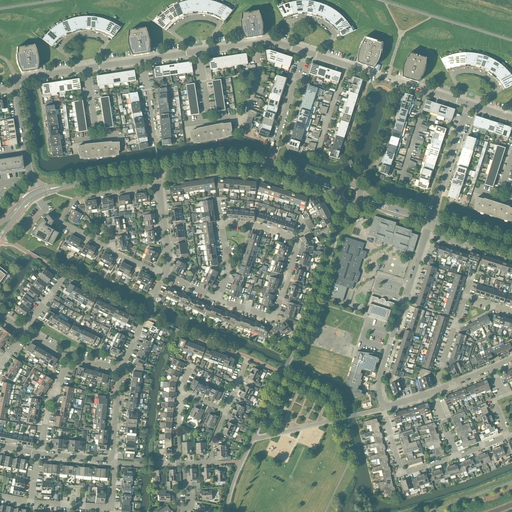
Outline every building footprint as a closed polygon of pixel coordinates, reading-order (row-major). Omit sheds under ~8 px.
[(184,14),(188,13),(185,1),(183,2),(182,2),(179,3),(184,14)] [(213,13),(216,2),(214,2),(213,1),(210,1),(208,12),(213,13)] [(213,13),(217,15),(222,4),(221,4),(219,3),(216,2),(213,13)] [(317,15),(321,3),(318,3),(316,2),(315,2),(312,13),(317,15)] [(184,14),(179,3),(178,4),(176,5),(175,5),(174,6),(179,16),(184,14)] [(290,3),(288,3),(286,4),(284,5),(288,15),(293,14),(290,3)] [(317,15),(322,16),(327,6),(324,5),(323,4),(321,3),(317,15)] [(217,15),(222,17),(227,7),(225,6),(224,5),(222,4),(217,15)] [(284,18),(288,15),(284,5),(282,6),(280,6),(278,7),(284,18)] [(175,19),(179,16),(174,6),(171,7),(170,8),(168,9),(175,19)] [(326,19),(332,9),(330,7),(328,7),(327,6),(322,16),(326,19)] [(222,17),(226,20),(233,11),(230,9),(229,8),(227,7),(222,17)] [(175,19),(168,9),(166,11),(165,12),(163,13),(171,22),(175,19)] [(326,19),(330,21),(337,12),(335,10),(334,9),(332,9),(326,19)] [(259,11),(249,13),(242,14),(242,20),(242,23),(242,25),(242,27),(242,28),(243,30),(243,31),(243,32),(244,34),(245,35),(246,37),(247,39),(262,37),(263,34),(263,33),(264,31),(264,30),(264,29),(264,27),(264,25),(263,23),(263,21),(263,20),(262,18),(259,11)] [(334,25),(342,16),(341,15),(340,14),(337,12),(330,21),(334,25)] [(163,13),(162,15),(161,16),(159,17),(167,25),(171,22),(163,13)] [(346,21),(346,20),(345,19),(344,18),(342,16),(334,25),(337,28),(346,21)] [(155,22),(155,23),(164,29),(167,25),(159,17),(158,19),(157,20),(155,22)] [(71,31),(75,30),(72,18),(70,19),(68,20),(66,20),(71,31)] [(95,29),(100,30),(103,19),(102,19),(100,18),(97,18),(95,29)] [(100,30),(104,32),(109,21),(107,20),(106,20),(103,19),(100,30)] [(66,33),(71,31),(66,20),(64,21),(63,22),(61,23),(66,33)] [(110,22),(109,21),(104,32),(109,34),(115,24),(113,23),(110,22)] [(340,32),(350,26),(349,24),(348,22),(346,21),(337,28),(340,32)] [(66,33),(61,23),(59,24),(58,25),(55,26),(62,36),(66,33)] [(109,34),(113,37),(120,28),(118,26),(116,25),(115,24),(109,34)] [(58,39),(62,36),(55,26),(53,28),(52,29),(51,30),(58,39)] [(343,37),(353,31),(352,29),(351,27),(350,26),(340,32),(343,37)] [(147,28),(138,29),(129,31),(129,37),(129,38),(129,41),(129,43),(129,44),(130,46),(130,47),(130,48),(131,49),(131,51),(132,52),(133,53),(133,54),(134,56),(150,54),(150,51),(150,50),(151,48),(151,47),(151,45),(151,44),(151,42),(151,41),(150,38),(150,37),(150,36),(149,34),(147,28)] [(51,30),(50,30),(48,32),(47,33),(46,34),(55,42),(58,39),(51,30)] [(43,37),(42,39),(51,46),(55,42),(46,34),(44,36),(43,37)] [(382,44),(374,41),(366,39),(362,44),(362,45),(361,47),(360,49),(359,52),(359,54),(359,55),(358,56),(358,58),(358,59),(358,60),(358,61),(359,63),(373,68),(374,67),(375,66),(376,66),(377,64),(377,63),(378,62),(379,60),(380,58),(380,57),(380,56),(381,55),(381,52),(381,51),(382,44)] [(34,45),(25,46),(17,47),(16,54),(16,57),(16,59),(17,60),(17,62),(17,63),(17,64),(18,65),(18,66),(19,68),(20,70),(20,71),(21,73),(37,70),(37,68),(38,66),(38,65),(38,63),(38,62),(38,60),(38,59),(38,56),(37,55),(37,53),(36,51),(34,45)] [(275,63),(278,53),(270,50),(266,51),(268,61),(275,63)] [(285,55),(278,53),(275,63),(282,65),(285,55)] [(427,58),(417,55),(410,53),(407,59),(406,60),(405,62),(405,64),(404,65),(404,67),(404,68),(403,70),(403,72),(403,74),(403,75),(403,76),(403,78),(418,82),(419,82),(420,81),(421,79),(422,78),(423,76),(424,74),(425,72),(425,71),(425,70),(426,68),(426,67),(426,65),(427,58)] [(239,55),(241,65),(248,64),(247,54),(239,55)] [(480,67),(484,55),(482,55),(481,55),(479,54),(478,54),(475,65),(480,67)] [(239,55),(232,56),(233,66),(241,65),(239,55)] [(290,68),(293,58),(285,55),(282,65),(290,68)] [(451,68),(456,66),(453,55),(451,55),(450,56),(447,57),(451,68)] [(485,68),(490,58),(488,57),(486,56),(484,55),(480,67),(485,68)] [(226,67),(233,66),(232,56),(224,57),(226,67)] [(224,57),(217,58),(218,68),(226,67),(224,57)] [(441,59),(447,70),(451,68),(447,57),(445,57),(443,58),(441,59)] [(209,59),(211,69),(218,68),(217,58),(209,59)] [(485,68),(489,71),(495,61),(493,59),(492,59),(490,58),(485,68)] [(493,73),(500,64),(498,63),(497,62),(495,61),(489,71),(493,73)] [(193,72),(192,62),(184,63),(185,73),(193,72)] [(185,73),(184,63),(177,64),(178,74),(178,77),(186,76),(185,73)] [(178,74),(177,64),(169,65),(171,76),(178,74)] [(312,64),(309,74),(316,76),(320,66),(312,64)] [(500,64),(493,73),(497,77),(505,68),(504,67),(502,65),(500,64)] [(171,76),(169,65),(162,66),(163,77),(171,76)] [(164,79),(163,77),(162,66),(154,67),(154,68),(152,69),(154,81),(164,79)] [(323,81),(324,78),(327,68),(320,66),(316,76),(319,77),(318,79),(323,81)] [(324,78),(331,81),(334,71),(327,68),(324,78)] [(497,77),(500,80),(509,73),(508,71),(507,70),(505,68),(497,77)] [(126,72),(128,82),(136,81),(134,70),(126,72)] [(338,83),(341,73),(334,71),(331,81),(338,83)] [(120,83),(128,82),(126,72),(119,73),(120,83)] [(113,84),(120,83),(119,73),(111,74),(113,84)] [(500,80),(503,84),(511,78),(511,76),(511,75),(509,73),(500,80)] [(113,84),(111,74),(104,75),(106,85),(113,84)] [(96,76),(98,86),(106,85),(104,75),(96,76)] [(288,78),(286,78),(278,75),(276,81),(286,85),(288,78)] [(353,85),(362,88),(363,85),(362,84),(363,80),(353,77),(352,80),(354,81),(353,85)] [(506,89),(511,85),(511,78),(503,84),(506,89)] [(80,89),(79,79),(71,80),(73,90),(80,89)] [(65,91),(73,90),(71,80),(64,81),(65,91)] [(65,91),(64,81),(56,82),(58,92),(65,91)] [(276,81),(274,87),(284,91),(286,85),(276,81)] [(56,82),(49,83),(51,94),(58,92),(56,82)] [(51,94),(49,83),(41,84),(43,95),(51,94)] [(306,91),(316,94),(318,88),(308,85),(306,91)] [(362,88),(353,85),(351,89),(349,88),(348,91),(358,94),(359,90),(361,91),(362,88)] [(274,87),(272,93),(282,97),(284,91),(274,87)] [(306,91),(304,97),(314,100),(316,94),(306,91)] [(358,94),(348,91),(347,94),(349,95),(348,99),(358,102),(359,99),(357,98),(358,94)] [(272,93),(270,99),(280,103),(282,97),(272,93)] [(415,97),(405,93),(404,98),(402,97),(401,100),(411,103),(412,99),(414,100),(415,97)] [(304,97),(302,103),(312,106),(315,107),(317,101),(314,100),(304,97)] [(0,100),(1,110),(9,108),(7,99),(0,100)] [(270,99),(268,105),(278,109),(280,103),(270,99)] [(358,102),(348,99),(347,103),(345,102),(344,106),(354,109),(355,105),(357,105),(358,102)] [(411,103),(401,100),(400,103),(402,104),(401,108),(411,111),(412,108),(410,107),(411,103)] [(426,100),(423,110),(430,112),(434,102),(426,100)] [(430,112),(438,115),(441,105),(434,102),(430,112)] [(310,112),(312,106),(302,103),(300,109),(310,112)] [(278,109),(268,105),(266,111),(276,115),(278,109)] [(448,107),(441,105),(438,115),(445,117),(448,107)] [(354,109),(344,106),(343,109),(345,109),(343,113),(353,116),(354,113),(352,113),(354,109)] [(452,119),(455,109),(448,107),(445,117),(452,119)] [(397,115),(406,118),(408,114),(410,114),(411,111),(401,108),(399,112),(398,111),(397,115)] [(308,118),(310,112),(300,109),(298,115),(308,118)] [(266,111),(264,118),(274,121),(276,115),(266,111)] [(353,116),(343,113),(342,117),(340,117),(339,120),(349,123),(350,119),(352,120),(353,116)] [(306,124),(308,118),(298,115),(296,121),(306,124)] [(396,122),(406,126),(407,122),(405,122),(406,118),(397,115),(396,118),(397,118),(396,122)] [(476,116),(473,126),(480,128),(483,118),(476,116)] [(272,127),(274,121),(264,118),(262,124),(272,127)] [(490,121),(483,118),(480,128),(487,131),(490,121)] [(349,123),(339,120),(338,123),(340,124),(339,128),(349,131),(350,128),(348,127),(349,123)] [(305,130),(306,124),(296,121),(295,127),(305,130)] [(487,131),(494,133),(497,123),(490,121),(487,131)] [(406,126),(396,122),(395,126),(393,126),(392,129),(402,132),(403,128),(405,129),(406,126)] [(228,137),(232,136),(231,134),(231,132),(232,131),(231,123),(223,125),(223,124),(198,129),(198,130),(190,132),(192,139),(194,140),(194,143),(198,143),(199,143),(201,143),(202,143),(204,143),(205,143),(216,141),(220,140),(222,139),(225,138),(229,137),(228,137)] [(494,133),(501,135),(505,125),(497,123),(494,133)] [(270,133),(272,127),(262,124),(260,130),(270,133)] [(509,138),(511,128),(505,125),(501,135),(509,138)] [(434,132),(444,135),(446,129),(436,126),(434,132)] [(303,136),(305,130),(295,127),(293,133),(303,136)] [(349,131),(339,128),(338,132),(336,131),(335,134),(345,137),(346,133),(348,134),(349,131)] [(402,132),(392,129),(391,132),(393,133),(391,137),(401,140),(402,137),(400,136),(402,132)] [(270,133),(260,130),(258,136),(268,139),(270,133)] [(442,141),(444,135),(434,132),(432,138),(442,141)] [(301,142),(303,136),(293,133),(291,139),(301,142)] [(345,137),(335,134),(334,137),(336,138),(334,142),(344,145),(345,142),(343,141),(345,137)] [(467,136),(465,142),(475,145),(477,139),(467,136)] [(401,140),(391,137),(390,141),(388,140),(387,143),(397,146),(398,142),(400,143),(401,140)] [(441,147),(442,141),(432,138),(431,144),(441,147)] [(301,142),(291,139),(289,146),(299,149),(301,142)] [(80,159),(83,159),(88,159),(90,159),(94,159),(97,159),(101,158),(105,158),(108,157),(112,157),(115,156),(114,156),(118,155),(118,151),(119,150),(118,143),(110,143),(110,142),(85,145),(77,147),(78,154),(80,155),(80,159)] [(344,145),(334,142),(333,146),(331,145),(330,148),(340,152),(341,148),(343,148),(344,145)] [(465,142),(463,148),(473,151),(475,145),(465,142)] [(397,146),(387,143),(386,146),(388,147),(387,151),(397,154),(398,151),(396,150),(397,146)] [(439,153),(441,147),(431,144),(429,150),(439,153)] [(340,152),(330,148),(329,152),(331,152),(330,157),(329,158),(332,159),(332,157),(339,160),(340,156),(339,156),(340,152)] [(463,148),(461,154),(471,157),(473,151),(463,148)] [(429,150),(427,156),(437,159),(439,153),(429,150)] [(397,154),(387,151),(386,155),(384,154),(383,158),(393,161),(394,157),(396,157),(397,154)] [(471,157),(461,154),(459,160),(469,163),(471,157)] [(24,168),(22,156),(15,157),(17,169),(24,168)] [(435,165),(437,159),(427,156),(425,162),(435,165)] [(8,158),(10,170),(17,169),(15,157),(8,158)] [(2,159),(4,171),(10,170),(8,158),(2,159)] [(393,161),(383,158),(382,161),(384,161),(382,165),(392,168),(393,165),(391,165),(393,161)] [(467,169),(469,163),(459,160),(457,166),(467,169)] [(433,171),(435,165),(425,162),(423,168),(433,171)] [(379,169),(378,172),(388,175),(390,176),(391,171),(392,168),(382,165),(381,168),(381,169),(379,169)] [(457,166),(455,172),(465,175),(467,169),(457,166)] [(431,177),(433,171),(423,168),(421,174),(431,177)] [(463,181),(465,175),(455,172),(453,178),(463,181)] [(421,174),(419,180),(429,183),(431,177),(421,174)] [(461,187),(463,181),(453,178),(452,184),(461,187)] [(429,183),(419,180),(417,187),(427,190),(429,183)] [(264,193),(267,185),(261,183),(258,192),(264,193)] [(452,184),(450,190),(460,193),(461,187),(452,184)] [(460,193),(450,190),(448,196),(458,199),(460,193)] [(150,202),(149,196),(146,196),(145,193),(140,194),(141,202),(147,202),(150,202)] [(132,198),(134,208),(136,207),(137,207),(138,206),(137,203),(141,202),(140,194),(134,194),(135,198),(132,198)] [(123,196),(125,205),(130,204),(130,205),(133,205),(133,208),(134,208),(132,198),(129,199),(129,195),(123,196)] [(115,201),(116,207),(119,207),(119,206),(125,205),(123,196),(118,197),(118,200),(115,201)] [(303,196),(300,205),(305,207),(306,204),(307,200),(308,198),(303,196)] [(313,208),(316,206),(321,204),(321,203),(318,199),(314,201),(312,197),(307,200),(306,204),(309,205),(311,204),(313,208)] [(107,199),(108,210),(113,209),(114,210),(117,210),(116,207),(115,201),(113,201),(112,198),(107,199)] [(476,207),(475,209),(475,210),(478,211),(478,212),(480,212),(484,214),(488,216),(492,217),(494,218),(498,219),(500,219),(502,220),(504,220),(508,221),(511,221),(511,218),(511,208),(509,207),(485,199),(485,200),(477,198),(475,205),(476,207)] [(99,203),(100,212),(107,211),(107,210),(108,210),(107,199),(101,199),(102,203),(99,203)] [(90,201),(91,210),(97,209),(97,210),(100,210),(100,212),(99,203),(96,204),(96,200),(90,201)] [(85,205),(79,206),(83,212),(86,212),(86,211),(91,210),(90,201),(84,202),(85,205)] [(316,206),(318,211),(326,207),(324,202),(321,203),(321,204),(316,206)] [(73,210),(70,215),(78,219),(81,214),(82,215),(83,212),(79,206),(76,211),(73,210)] [(172,216),(182,215),(181,209),(182,209),(181,207),(179,207),(179,210),(171,211),(172,216)] [(329,212),(326,207),(318,211),(321,216),(329,212)] [(144,221),(154,219),(153,214),(150,214),(150,212),(142,213),(143,216),(144,215),(144,221)] [(262,222),(265,214),(259,212),(257,221),(262,222)] [(321,216),(323,220),(323,221),(328,218),(332,217),(329,212),(321,216)] [(31,235),(38,239),(48,244),(49,243),(52,245),(58,233),(49,228),(53,221),(47,215),(38,222),(39,223),(38,224),(37,225),(36,226),(35,228),(34,229),(33,230),(32,232),(31,233),(31,235)] [(78,219),(70,215),(68,220),(70,221),(74,223),(76,224),(78,219)] [(124,218),(125,218),(125,215),(117,216),(118,219),(115,220),(115,225),(125,224),(126,224),(126,223),(127,223),(127,222),(127,221),(127,220),(126,220),(126,219),(126,218),(124,218)] [(182,215),(172,216),(173,222),(181,221),(181,224),(184,223),(183,220),(182,221),(182,215)] [(413,252),(418,237),(418,235),(411,233),(412,231),(396,225),(396,223),(389,220),(375,216),(373,221),(369,235),(376,238),(374,242),(382,245),(382,242),(394,246),(396,249),(405,252),(406,250),(412,252),(413,252)] [(331,223),(328,218),(323,221),(323,220),(318,223),(320,225),(321,224),(323,227),(331,223)] [(154,219),(144,221),(145,226),(145,227),(145,229),(152,228),(152,226),(155,225),(154,219)] [(293,232),(296,224),(290,222),(288,231),(293,232)] [(184,223),(181,224),(182,226),(174,227),(174,233),(184,232),(183,226),(184,226),(184,223)] [(120,233),(127,232),(130,232),(129,227),(126,227),(125,224),(115,225),(116,231),(120,230),(120,233)] [(152,228),(145,229),(145,232),(146,232),(147,238),(157,236),(156,230),(153,231),(152,228)] [(310,231),(304,234),(305,236),(301,238),(304,243),(313,239),(310,234),(311,233),(310,231)] [(118,242),(128,240),(129,239),(129,238),(129,237),(129,236),(128,236),(127,236),(127,235),(128,235),(127,232),(120,233),(120,236),(117,236),(118,242)] [(184,232),(174,233),(175,239),(179,238),(179,241),(186,240),(186,237),(185,237),(184,232)] [(261,236),(260,236),(252,234),(250,239),(259,242),(261,242),(262,237),(260,236),(261,236)] [(72,246),(76,238),(71,235),(70,238),(67,237),(65,241),(63,240),(61,244),(62,245),(63,246),(65,247),(66,247),(67,247),(67,246),(71,248),(72,246)] [(146,239),(145,240),(145,241),(146,242),(147,242),(148,242),(148,243),(147,243),(147,246),(155,245),(154,242),(158,242),(157,236),(147,238),(147,239),(146,239)] [(313,239),(304,243),(307,248),(306,251),(317,255),(318,252),(314,251),(316,244),(319,242),(316,237),(313,239)] [(343,301),(347,288),(352,289),(355,282),(357,283),(360,274),(358,270),(362,259),(365,259),(367,252),(362,250),(365,243),(350,239),(348,238),(345,237),(341,251),(340,251),(338,259),(341,260),(336,276),(338,277),(336,284),(334,283),(330,297),(343,301)] [(79,251),(82,245),(80,244),(81,241),(76,238),(72,246),(77,249),(76,249),(79,251)] [(128,240),(118,242),(119,248),(121,247),(121,251),(130,250),(131,248),(131,245),(129,244),(128,244),(128,240)] [(186,240),(179,241),(179,244),(176,244),(177,250),(187,248),(186,243),(187,243),(186,240)] [(87,254),(91,246),(86,243),(84,246),(82,245),(79,251),(78,252),(80,254),(80,253),(85,256),(86,254),(87,254)] [(435,244),(434,249),(432,255),(437,256),(437,254),(440,246),(435,244)] [(279,250),(288,253),(290,248),(280,245),(279,250)] [(91,246),(87,254),(91,257),(94,259),(97,253),(94,252),(96,249),(91,246)] [(146,254),(155,259),(157,253),(154,252),(156,250),(149,246),(148,249),(149,249),(146,254)] [(187,248),(177,250),(178,255),(181,255),(181,258),(189,256),(188,254),(187,254),(187,248)] [(450,249),(445,248),(441,259),(443,259),(446,260),(447,258),(450,249)] [(273,257),(282,260),(284,260),(285,258),(286,258),(288,253),(279,250),(277,255),(275,254),(274,255),(273,257)] [(306,251),(305,254),(303,253),(301,258),(310,261),(312,258),(314,259),(316,258),(316,257),(317,255),(306,251)] [(460,252),(455,251),(451,262),(452,262),(454,260),(457,261),(460,252)] [(467,264),(471,265),(475,254),(470,252),(469,255),(468,260),(467,264)] [(104,264),(109,256),(104,253),(102,256),(100,255),(97,260),(99,262),(99,261),(104,264)] [(155,259),(146,254),(144,259),(143,259),(142,262),(148,265),(150,262),(153,264),(155,259)] [(469,255),(464,254),(461,265),(462,265),(463,263),(467,264),(468,260),(469,255)] [(477,267),(480,255),(475,254),(471,265),(477,267)] [(109,256),(104,264),(102,268),(107,271),(108,270),(110,272),(115,263),(112,261),(114,258),(109,256)] [(274,266),(283,269),(285,264),(283,263),(284,260),(282,260),(273,257),(272,259),(273,261),(275,261),(274,266)] [(306,269),(309,270),(309,267),(310,261),(301,258),(299,264),(307,266),(306,269)] [(494,259),(489,258),(485,269),(486,269),(488,267),(491,268),(494,259)] [(176,266),(185,270),(188,265),(188,266),(190,263),(184,260),(182,263),(179,261),(176,266)] [(503,262),(498,261),(495,272),(496,272),(498,270),(501,271),(503,262)] [(123,273),(127,265),(121,263),(120,266),(118,264),(115,270),(117,271),(118,271),(123,273)] [(127,265),(123,273),(128,276),(127,276),(130,277),(133,272),(130,270),(132,267),(127,265)] [(217,265),(210,266),(210,268),(208,273),(216,277),(218,272),(217,272),(219,268),(218,268),(217,265)] [(427,271),(438,274),(439,273),(436,271),(437,268),(429,265),(427,271)] [(185,270),(176,266),(174,271),(178,273),(176,275),(184,279),(185,276),(183,275),(185,270)] [(270,274),(277,276),(278,273),(281,274),(283,269),(274,266),(272,271),(271,271),(270,274)] [(42,273),(50,280),(51,278),(52,279),(54,277),(45,269),(42,273)] [(309,270),(306,269),(305,272),(298,269),(296,275),(305,277),(307,272),(308,272),(309,270)] [(240,270),(239,275),(245,277),(247,278),(249,273),(240,270)] [(141,282),(145,274),(140,271),(138,274),(136,273),(133,279),(136,280),(136,279),(141,282)] [(42,273),(38,277),(48,285),(50,282),(49,281),(50,280),(42,273)] [(208,273),(205,278),(214,282),(216,277),(208,273)] [(145,274),(141,282),(146,284),(144,289),(147,291),(152,281),(149,279),(150,276),(145,274)] [(243,282),(245,277),(239,275),(237,274),(235,279),(243,282)] [(269,282),(278,285),(280,280),(276,278),(277,276),(270,274),(269,276),(270,277),(269,282)] [(454,279),(464,282),(466,277),(456,274),(454,279)] [(301,285),(303,286),(304,283),(305,277),(296,275),(294,280),(302,282),(301,285)] [(426,275),(424,280),(435,284),(436,283),(433,281),(434,278),(426,275)] [(38,277),(35,281),(44,288),(45,287),(46,287),(48,285),(38,277)] [(205,278),(203,283),(211,287),(214,282),(205,278)] [(35,281),(32,285),(42,293),(44,290),(43,289),(44,288),(35,281)] [(263,289),(268,290),(274,292),(275,290),(276,290),(278,285),(269,282),(267,287),(265,287),(263,287),(263,289)] [(303,286),(301,285),(295,283),(294,286),(293,285),(291,290),(300,293),(302,289),(305,290),(306,287),(303,286)] [(68,296),(74,286),(69,284),(66,289),(65,288),(62,292),(68,296)] [(477,284),(474,294),(479,296),(482,286),(477,284)] [(32,285),(29,289),(37,296),(39,295),(40,295),(42,293),(32,285)] [(423,285),(421,290),(432,294),(433,292),(430,291),(431,288),(423,285)] [(68,296),(72,299),(78,289),(74,286),(68,296)] [(168,286),(164,295),(160,301),(163,303),(167,296),(171,298),(170,299),(171,299),(171,298),(175,290),(171,288),(171,287),(168,286)] [(487,288),(482,286),(479,296),(484,297),(487,288)] [(492,289),(487,288),(484,297),(489,299),(492,289)] [(26,294),(35,301),(37,298),(36,297),(37,296),(29,289),(26,294)] [(72,299),(77,301),(83,292),(78,289),(72,299)] [(263,298),(273,301),(274,296),(273,295),(274,292),(268,290),(263,289),(262,293),(262,294),(264,295),(263,298)] [(489,299),(494,301),(497,291),(492,289),(489,299)] [(171,298),(178,302),(177,303),(178,303),(178,302),(182,292),(180,291),(179,292),(175,290),(171,298)] [(230,295),(234,297),(238,298),(240,292),(231,290),(230,295)] [(300,293),(291,290),(289,296),(290,296),(290,299),(291,300),(298,302),(300,302),(301,301),(300,299),(299,299),(298,299),(300,293)] [(494,301),(499,302),(502,292),(497,291),(494,301)] [(77,301),(81,304),(87,294),(83,292),(77,301)] [(185,294),(182,292),(178,302),(185,305),(184,306),(185,306),(185,305),(189,297),(185,295),(185,294)] [(502,292),(499,302),(504,304),(507,294),(502,292)] [(35,301),(26,294),(23,298),(31,304),(32,303),(33,304),(35,301)] [(81,304),(86,306),(91,297),(87,294),(81,304)] [(419,295),(418,300),(429,303),(429,302),(427,301),(428,297),(419,295)] [(387,323),(388,321),(391,311),(392,311),(392,310),(394,304),(395,303),(394,303),(388,301),(388,302),(386,302),(386,301),(385,300),(385,299),(384,299),(383,298),(382,298),(381,299),(380,299),(380,300),(378,299),(378,298),(372,296),(371,297),(372,297),(369,303),(369,304),(370,304),(367,314),(366,316),(368,316),(386,322),(387,323)] [(91,297),(86,306),(90,309),(96,300),(91,297)] [(185,305),(192,308),(191,309),(192,310),(192,308),(196,299),(194,298),(193,299),(189,297),(185,305)] [(31,304),(23,298),(19,302),(21,303),(29,309),(31,306),(30,306),(31,304)] [(263,298),(262,303),(264,304),(264,306),(268,307),(269,306),(271,306),(273,301),(263,298)] [(192,308),(199,312),(198,313),(199,313),(199,312),(203,304),(199,302),(199,301),(196,299),(192,308)] [(98,310),(102,302),(97,300),(94,308),(92,312),(94,313),(96,312),(97,312),(97,310),(98,310)] [(107,305),(102,302),(98,310),(103,313),(107,305)] [(296,313),(297,313),(298,314),(301,306),(298,305),(289,302),(288,305),(289,305),(287,310),(296,313)] [(21,303),(18,307),(26,313),(27,312),(29,313),(31,310),(29,309),(21,303)] [(206,317),(207,315),(211,306),(208,305),(207,306),(203,304),(199,312),(206,315),(206,316),(206,317)] [(103,313),(108,315),(111,307),(107,305),(103,313)] [(207,315),(214,318),(214,319),(215,318),(214,318),(218,310),(213,308),(214,307),(211,306),(207,315)] [(26,313),(18,307),(15,311),(24,318),(26,316),(25,315),(26,313)] [(116,309),(111,307),(108,315),(112,317),(116,309)] [(49,321),(55,312),(49,308),(47,313),(48,313),(45,319),(49,321)] [(415,308),(413,314),(423,317),(425,311),(415,308)] [(453,316),(455,311),(445,308),(443,313),(453,316)] [(121,311),(116,309),(112,317),(117,319),(121,311)] [(222,322),(222,321),(225,311),(222,310),(222,311),(218,310),(214,318),(215,318),(222,321),(221,322),(222,322)] [(286,314),(285,314),(284,317),(294,320),(296,313),(287,310),(286,314)] [(125,314),(121,311),(117,319),(121,321),(125,314)] [(228,312),(225,311),(222,321),(229,323),(228,324),(229,325),(229,323),(232,315),(228,313),(228,312)] [(49,321),(54,324),(58,317),(59,314),(55,312),(49,321)] [(130,316),(125,314),(121,321),(126,324),(130,316)] [(413,314),(412,319),(421,322),(423,317),(413,314)] [(493,324),(499,325),(501,317),(496,315),(496,316),(492,314),(492,317),(492,322),(494,323),(493,324)] [(237,316),(232,315),(229,323),(236,326),(236,327),(237,326),(240,316),(237,315),(237,316)] [(448,318),(438,315),(436,321),(446,324),(448,318)] [(489,318),(488,315),(483,318),(487,325),(492,322),(492,317),(490,318),(490,317),(489,318)] [(130,316),(126,324),(131,326),(135,318),(130,316)] [(243,317),(240,316),(237,326),(244,328),(243,330),(242,331),(243,332),(244,330),(244,329),(247,320),(243,318),(243,317)] [(54,324),(58,327),(62,319),(58,317),(54,324)] [(483,318),(478,320),(482,328),(485,326),(487,329),(488,328),(487,325),(483,318)] [(511,320),(506,318),(503,330),(504,330),(505,327),(508,328),(511,320)] [(67,322),(62,319),(58,327),(62,329),(67,322)] [(412,319),(410,325),(419,328),(421,322),(412,319)] [(68,320),(67,322),(62,329),(67,332),(73,323),(68,320)] [(244,329),(251,331),(251,332),(252,331),(251,331),(255,322),(252,320),(251,322),(247,320),(244,329)] [(478,320),(474,322),(479,333),(480,332),(479,329),(482,328),(478,320)] [(283,324),(279,326),(284,334),(285,336),(292,331),(285,321),(283,323),(283,324)] [(436,321),(435,327),(444,330),(446,324),(436,321)] [(258,323),(255,322),(251,331),(252,331),(258,334),(258,335),(259,334),(262,325),(257,324),(258,323)] [(474,322),(469,325),(473,332),(476,331),(478,333),(479,333),(474,322)] [(74,335),(79,325),(74,323),(69,333),(74,335)] [(151,326),(149,331),(157,334),(158,335),(160,330),(162,331),(164,328),(162,327),(156,325),(154,323),(152,326),(151,326)] [(1,331),(9,337),(12,333),(9,331),(11,329),(6,325),(1,331)] [(83,328),(79,325),(74,335),(78,338),(83,328)] [(267,335),(269,329),(270,327),(266,326),(266,327),(262,325),(259,334),(266,336),(265,338),(266,338),(266,336),(267,335)] [(410,325),(408,331),(414,333),(418,334),(419,328),(410,325)] [(464,327),(460,329),(464,333),(467,335),(468,334),(468,335),(473,332),(469,325),(464,327)] [(269,329),(267,335),(271,337),(275,335),(277,338),(284,334),(279,326),(275,329),(275,328),(272,330),(269,329)] [(435,327),(433,332),(442,335),(444,330),(435,327)] [(88,330),(83,328),(78,338),(83,340),(88,330)] [(321,329),(315,349),(322,352),(329,332),(321,329)] [(465,341),(467,335),(464,333),(460,329),(459,333),(458,333),(457,338),(465,341)] [(92,332),(88,330),(83,340),(88,342),(92,332)] [(404,335),(415,339),(416,337),(413,336),(414,333),(408,331),(406,330),(404,335)] [(5,342),(6,344),(8,342),(6,340),(9,337),(1,331),(0,332),(0,337),(6,341),(5,342)] [(155,339),(157,334),(149,331),(147,334),(145,333),(144,335),(146,336),(147,335),(155,339)] [(97,334),(92,332),(88,342),(92,344),(97,334)] [(433,332),(431,338),(441,341),(442,335),(433,332)] [(116,338),(124,342),(126,337),(118,333),(116,338)] [(97,334),(92,344),(97,347),(99,343),(101,344),(105,338),(97,334)] [(147,335),(146,336),(145,340),(153,344),(155,339),(147,335)] [(122,346),(124,342),(116,338),(114,342),(122,346)] [(439,347),(441,341),(431,338),(429,344),(439,347)] [(183,349),(187,341),(182,339),(178,348),(181,350),(182,348),(183,349)] [(140,344),(142,345),(142,344),(150,348),(153,344),(145,340),(143,343),(141,342),(140,344)] [(403,340),(401,345),(412,348),(413,347),(410,346),(411,343),(403,340)] [(191,343),(187,341),(183,349),(188,351),(191,343)] [(114,342),(111,347),(119,351),(122,346),(114,342)] [(29,356),(31,354),(35,346),(31,343),(29,346),(26,345),(22,351),(29,356)] [(196,345),(191,343),(188,351),(193,353),(196,345)] [(455,343),(454,348),(464,351),(466,347),(464,346),(455,343)] [(142,344),(142,345),(140,349),(148,353),(150,348),(142,344)] [(429,344),(427,350),(437,353),(439,347),(429,344)] [(198,355),(201,346),(196,345),(193,353),(198,355)] [(338,345),(334,355),(342,358),(345,347),(338,345)] [(505,345),(500,347),(504,355),(508,353),(505,345)] [(40,349),(35,346),(31,354),(35,356),(40,349)] [(107,354),(111,356),(112,357),(114,354),(117,356),(119,351),(111,347),(109,346),(106,353),(107,354)] [(201,346),(198,355),(202,357),(206,348),(201,346)] [(500,347),(492,350),(495,355),(497,354),(499,357),(504,355),(500,347)] [(452,353),(463,356),(464,351),(454,348),(452,353)] [(485,353),(489,362),(494,360),(492,356),(495,355),(492,350),(491,348),(484,351),(485,353)] [(44,351),(40,349),(35,356),(34,358),(38,361),(39,359),(44,351)] [(146,357),(148,353),(140,349),(138,353),(136,352),(135,353),(138,354),(146,357)] [(369,353),(366,353),(366,352),(366,351),(365,351),(364,350),(363,350),(362,350),(361,351),(360,351),(359,352),(358,351),(358,352),(356,358),(355,358),(348,380),(347,380),(345,383),(350,387),(353,388),(352,389),(351,389),(355,398),(364,395),(362,393),(362,391),(358,389),(359,386),(360,386),(361,384),(362,381),(362,380),(361,380),(362,376),(366,377),(370,375),(371,371),(374,372),(378,358),(369,355),(369,353)] [(399,350),(398,354),(409,358),(411,359),(411,358),(409,357),(407,355),(408,352),(399,350)] [(427,350),(425,355),(435,358),(437,353),(427,350)] [(48,354),(44,351),(39,359),(44,361),(48,354)] [(314,352),(312,359),(339,368),(341,360),(314,352)] [(463,356),(452,353),(450,358),(451,358),(449,362),(458,362),(458,360),(459,361),(460,356),(463,356)] [(485,353),(480,355),(484,364),(489,362),(485,353)] [(53,357),(48,354),(44,361),(42,364),(47,366),(48,364),(53,357)] [(144,362),(146,357),(138,354),(136,358),(144,362)] [(222,354),(219,362),(218,365),(223,366),(227,356),(222,354)] [(425,355),(424,361),(433,364),(435,358),(425,355)] [(480,355),(473,358),(470,360),(472,365),(478,362),(479,366),(484,364),(480,355)] [(231,358),(227,356),(223,366),(228,368),(231,358)] [(53,357),(48,364),(53,367),(52,368),(55,369),(58,364),(55,362),(57,359),(53,357)] [(144,362),(136,358),(133,363),(137,364),(136,369),(143,370),(143,368),(141,367),(144,362)] [(177,366),(175,370),(181,373),(184,367),(185,367),(186,364),(174,358),(171,364),(177,366)] [(234,370),(236,366),(234,365),(236,359),(231,358),(228,368),(234,370)] [(23,364),(15,359),(12,363),(20,368),(23,364)] [(396,359),(395,364),(406,368),(406,366),(404,365),(405,362),(396,359)] [(433,364),(424,361),(422,367),(431,370),(433,364)] [(452,371),(460,367),(458,362),(449,362),(451,366),(450,366),(452,371)] [(9,368),(18,373),(20,368),(12,363),(9,368)] [(81,378),(81,377),(83,368),(78,367),(77,371),(74,370),(73,376),(81,378)] [(460,367),(452,371),(454,376),(462,372),(460,367)] [(15,377),(18,373),(9,368),(7,372),(15,377)] [(172,376),(169,382),(176,383),(179,376),(180,377),(182,374),(181,373),(175,370),(169,368),(167,373),(172,376)] [(251,373),(261,378),(262,379),(265,373),(266,374),(267,371),(262,368),(260,371),(254,368),(253,371),(252,370),(251,373)] [(143,373),(143,370),(136,369),(135,372),(133,372),(132,377),(141,378),(143,378),(143,373)] [(402,372),(393,369),(389,381),(390,384),(399,381),(400,377),(403,378),(404,373),(402,372)] [(420,385),(431,381),(429,376),(431,371),(423,369),(420,376),(421,379),(418,380),(420,385)] [(503,374),(508,383),(511,381),(511,379),(508,371),(503,374)] [(15,377),(7,372),(4,377),(12,381),(15,377)] [(261,378),(251,373),(250,376),(249,379),(255,382),(254,384),(259,387),(261,384),(258,383),(261,378)] [(103,374),(101,382),(106,384),(105,385),(108,386),(110,380),(107,379),(108,375),(103,374)] [(50,385),(52,380),(44,375),(42,380),(50,385)] [(195,377),(192,384),(190,387),(195,390),(200,380),(195,377)] [(47,389),(50,385),(42,380),(39,384),(47,389)] [(204,382),(200,380),(195,390),(200,392),(204,382)] [(491,390),(487,380),(482,382),(485,391),(486,392),(491,390)] [(431,381),(420,385),(422,390),(433,386),(431,381)] [(164,382),(163,387),(167,388),(166,392),(175,393),(176,386),(177,386),(177,383),(176,383),(169,382),(164,382)] [(200,392),(204,394),(208,386),(209,384),(204,382),(200,392)] [(481,393),(485,391),(482,382),(477,384),(481,393)] [(44,393),(47,389),(39,384),(36,388),(44,393)] [(477,384),(472,386),(476,395),(477,396),(481,395),(480,393),(481,393),(477,384)] [(204,394),(209,396),(212,388),(208,386),(204,394)] [(213,398),(217,390),(218,388),(214,386),(212,388),(209,396),(213,398)] [(243,391),(252,396),(254,391),(257,392),(258,389),(253,386),(252,389),(246,386),(244,389),(244,388),(243,391)] [(392,389),(393,394),(404,391),(403,386),(392,389)] [(471,397),(476,395),(472,386),(468,388),(471,397)] [(39,396),(42,398),(44,393),(36,388),(34,393),(32,391),(30,394),(38,398),(39,396)] [(466,398),(471,397),(468,388),(463,390),(466,398)] [(221,401),(223,396),(225,393),(222,392),(222,393),(217,390),(213,398),(218,401),(219,400),(221,401)] [(462,400),(466,398),(463,390),(458,392),(462,400)] [(252,396),(243,391),(241,394),(242,394),(241,397),(247,400),(245,403),(251,405),(252,402),(250,401),(252,396)] [(168,398),(168,402),(168,403),(174,403),(175,396),(176,396),(176,393),(175,393),(166,392),(163,392),(162,397),(168,398)] [(457,402),(462,400),(458,392),(454,394),(457,402)] [(452,404),(457,402),(454,394),(449,396),(452,404)] [(96,404),(106,405),(107,399),(103,399),(103,396),(97,395),(96,404)] [(444,398),(448,407),(453,405),(452,404),(449,396),(444,398)] [(167,408),(167,413),(173,413),(174,406),(175,407),(175,403),(174,403),(168,403),(168,402),(162,402),(161,408),(167,408)] [(431,413),(430,411),(428,403),(423,405),(425,414),(426,415),(431,413)] [(482,413),(488,411),(486,407),(487,407),(486,403),(475,407),(469,409),(470,412),(473,411),(474,412),(480,410),(482,413)] [(234,409),(243,414),(246,409),(248,410),(250,407),(244,404),(243,407),(237,404),(236,407),(235,406),(234,409)] [(199,421),(201,416),(204,410),(201,409),(201,410),(195,407),(191,416),(193,418),(193,419),(194,420),(195,420),(196,420),(196,419),(199,421)] [(128,419),(137,420),(138,412),(134,411),(134,410),(128,409),(128,411),(127,411),(127,414),(128,414),(128,419)] [(244,420),(241,419),(243,414),(234,409),(233,412),(232,415),(238,418),(237,421),(242,423),(244,420)] [(464,411),(450,417),(452,421),(453,421),(455,424),(461,422),(459,418),(466,415),(464,411)] [(483,422),(492,418),(491,415),(489,415),(488,411),(482,413),(483,416),(481,417),(483,422)] [(166,418),(166,423),(172,423),(173,417),(174,417),(175,413),(173,413),(167,413),(161,412),(160,418),(166,418)] [(393,414),(395,419),(396,424),(402,422),(401,421),(398,412),(393,414)] [(213,427),(218,417),(215,415),(215,417),(209,414),(206,420),(205,419),(203,420),(203,422),(205,423),(208,424),(207,425),(208,426),(209,427),(210,426),(211,426),(213,427)] [(492,418),(483,422),(486,430),(488,429),(494,427),(492,422),(494,422),(492,418)] [(136,428),(137,420),(128,419),(127,424),(126,424),(126,427),(136,428)] [(371,425),(372,432),(380,430),(379,427),(380,427),(379,422),(378,423),(377,419),(364,422),(365,426),(371,425)] [(174,423),(172,423),(166,423),(160,422),(159,428),(165,428),(165,434),(171,434),(172,427),(173,427),(174,423)] [(225,427),(235,432),(237,427),(240,428),(241,425),(236,422),(235,425),(229,422),(227,425),(227,424),(225,427)] [(434,422),(434,423),(420,427),(422,431),(429,429),(430,433),(436,431),(435,427),(436,427),(434,422)] [(457,433),(471,427),(469,423),(462,426),(461,422),(455,424),(456,428),(455,429),(457,433)] [(126,435),(135,436),(136,428),(126,427),(126,430),(127,430),(126,435)] [(235,432),(225,427),(224,430),(225,431),(223,433),(229,436),(228,439),(234,441),(235,438),(232,437),(235,432)] [(461,440),(467,438),(465,434),(472,431),(471,427),(457,433),(458,437),(460,436),(461,440)] [(494,427),(488,429),(490,433),(483,435),(482,434),(479,435),(481,441),(485,440),(498,434),(497,430),(496,430),(494,427)] [(412,429),(398,434),(400,438),(401,438),(402,441),(408,440),(407,436),(414,434),(412,429)] [(381,434),(380,430),(372,432),(364,434),(365,438),(373,436),(375,443),(382,441),(382,438),(383,438),(382,434),(381,434)] [(436,431),(430,433),(431,437),(424,439),(425,443),(439,439),(438,434),(437,435),(436,431)] [(165,444),(172,444),(171,437),(173,437),(173,434),(171,434),(165,434),(159,434),(159,440),(165,440),(165,444)] [(135,444),(135,436),(126,435),(126,440),(125,440),(124,443),(135,444)] [(467,438),(461,440),(463,444),(461,444),(463,448),(477,443),(475,439),(469,441),(467,438)] [(60,448),(60,439),(52,439),(51,449),(52,449),(55,449),(55,448),(60,448)] [(69,440),(60,439),(60,448),(65,449),(64,450),(68,450),(69,440)] [(439,439),(425,443),(427,447),(434,445),(435,449),(441,447),(440,443),(441,443),(439,439)] [(69,440),(68,450),(71,451),(71,449),(76,450),(77,441),(69,440)] [(403,450),(417,445),(420,445),(419,440),(416,441),(409,443),(408,440),(402,441),(403,445),(402,446),(403,450)] [(77,441),(76,450),(81,450),(81,451),(84,452),(83,452),(84,452),(85,441),(77,441)] [(187,441),(186,441),(186,442),(186,443),(182,443),(183,454),(189,454),(189,455),(193,455),(192,442),(189,442),(188,441),(187,441)] [(383,445),(382,441),(375,443),(367,445),(368,449),(376,448),(378,454),(378,455),(385,453),(384,450),(386,449),(385,445),(383,445)] [(201,442),(200,442),(199,443),(196,443),(197,453),(203,453),(203,455),(206,454),(206,443),(202,443),(202,442),(201,442)] [(217,451),(228,451),(227,445),(230,445),(230,442),(224,442),(224,445),(217,445),(218,448),(217,448),(217,451)] [(134,452),(135,444),(124,443),(124,446),(125,446),(125,451),(134,452)] [(172,444),(165,444),(165,449),(159,449),(160,455),(173,454),(173,451),(172,451),(172,444)] [(106,446),(97,445),(97,450),(96,450),(96,453),(102,454),(102,451),(106,451),(106,446)] [(407,458),(413,456),(412,452),(419,450),(417,445),(403,450),(404,454),(406,454),(407,458)] [(497,448),(501,457),(506,455),(507,458),(510,456),(509,454),(505,446),(501,447),(501,446),(497,448)] [(441,447),(435,449),(436,453),(429,455),(430,459),(444,455),(443,450),(442,451),(441,447)] [(501,457),(497,448),(494,449),(494,450),(490,452),(493,459),(494,463),(497,461),(497,459),(501,457)] [(134,452),(125,451),(124,456),(123,456),(123,459),(133,460),(134,452)] [(228,451),(217,451),(217,455),(218,455),(218,457),(225,457),(225,460),(231,460),(231,456),(228,457),(228,451)] [(482,454),(486,463),(491,461),(491,460),(493,459),(490,452),(486,454),(486,452),(482,454)] [(386,457),(385,453),(378,455),(378,454),(370,456),(371,461),(379,459),(380,466),(381,466),(388,464),(387,461),(388,461),(387,456),(386,457)] [(486,463),(482,454),(479,455),(479,457),(475,458),(478,465),(481,464),(481,465),(486,463)] [(3,466),(11,468),(13,459),(10,458),(10,457),(5,456),(3,466)] [(413,456),(407,458),(408,461),(407,462),(408,466),(422,462),(421,457),(414,459),(413,456)] [(19,469),(21,459),(16,458),(15,459),(13,459),(11,468),(19,469)] [(467,460),(471,470),(476,468),(477,470),(480,469),(478,465),(475,458),(471,460),(471,459),(467,460)] [(27,471),(28,463),(28,462),(25,461),(26,460),(21,459),(19,469),(27,471)] [(471,470),(467,460),(464,461),(464,463),(460,464),(464,475),(467,474),(466,471),(471,470)] [(44,463),(43,473),(51,474),(52,465),(47,464),(47,463),(44,463)] [(51,474),(59,474),(60,464),(57,464),(57,465),(52,465),(51,474)] [(59,474),(67,475),(68,466),(63,466),(63,464),(60,464),(59,474)] [(383,477),(391,476),(390,473),(391,472),(390,468),(389,468),(388,464),(381,466),(380,466),(372,468),(373,472),(382,470),(383,477)] [(452,465),(455,475),(460,474),(461,476),(464,475),(460,464),(456,465),(456,464),(452,465)] [(67,475),(75,476),(76,465),(73,465),(73,466),(68,466),(67,475)] [(75,476),(83,476),(84,467),(79,467),(79,466),(76,465),(75,476)] [(455,475),(452,465),(448,467),(449,468),(445,469),(448,480),(448,477),(450,477),(455,475)] [(83,476),(91,477),(92,467),(89,467),(89,468),(84,467),(83,476)] [(91,477),(99,478),(100,469),(95,468),(96,467),(92,467),(91,477)] [(100,469),(99,478),(108,478),(109,468),(108,468),(105,468),(105,469),(100,469)] [(123,478),(132,479),(133,470),(128,470),(128,468),(124,468),(124,470),(122,470),(122,473),(123,473),(123,478)] [(191,468),(191,469),(190,469),(190,475),(187,476),(188,482),(191,481),(191,480),(197,479),(197,469),(194,469),(194,468),(191,468)] [(205,468),(205,475),(202,475),(202,481),(206,481),(205,479),(212,479),(211,468),(209,468),(205,468)] [(172,470),(169,470),(170,481),(176,480),(176,482),(179,482),(179,476),(179,473),(176,473),(176,470),(175,470),(175,469),(172,469),(172,470)] [(437,470),(440,480),(444,478),(445,481),(448,480),(445,469),(441,470),(440,469),(437,470)] [(155,481),(161,481),(161,483),(165,483),(164,477),(161,477),(161,470),(160,470),(157,470),(157,471),(155,471),(155,481)] [(215,470),(216,481),(219,481),(219,482),(220,483),(221,483),(222,482),(222,481),(225,481),(225,471),(221,471),(221,470),(215,470)] [(440,480),(437,470),(433,471),(433,473),(429,474),(432,481),(434,480),(435,481),(440,480)] [(421,475),(424,485),(429,483),(430,486),(433,485),(432,481),(429,474),(425,475),(425,474),(421,475)] [(424,485),(421,475),(417,476),(418,477),(414,479),(417,489),(420,489),(419,486),(424,485)] [(391,476),(383,477),(384,481),(378,483),(380,491),(386,490),(387,494),(388,494),(388,496),(390,497),(392,496),(393,495),(392,493),(396,492),(395,487),(394,488),(391,476)] [(131,487),(132,479),(123,478),(123,481),(122,481),(121,486),(131,487)] [(14,486),(24,488),(25,483),(24,483),(24,480),(15,479),(14,486)] [(417,489),(414,479),(410,480),(409,479),(406,480),(409,490),(413,488),(414,490),(417,489)] [(409,490),(406,480),(402,481),(402,482),(398,483),(402,494),(405,493),(404,491),(409,490)] [(41,491),(51,492),(52,484),(43,483),(43,486),(41,486),(41,491)] [(24,488),(14,486),(12,494),(21,496),(22,493),(23,493),(24,488)] [(131,495),(131,487),(121,486),(121,489),(122,489),(122,494),(131,495)] [(96,496),(105,496),(105,492),(107,492),(107,489),(107,488),(97,487),(96,496)] [(200,491),(201,494),(202,494),(202,500),(212,500),(212,497),(213,496),(214,495),(213,494),(212,493),(212,490),(200,491)] [(51,492),(41,491),(40,496),(42,496),(41,499),(50,500),(51,492)] [(164,492),(158,492),(158,495),(159,495),(160,501),(170,501),(170,498),(171,498),(171,495),(170,495),(170,494),(164,495),(164,492)] [(130,503),(131,495),(122,494),(121,499),(120,499),(120,502),(130,503)] [(95,504),(106,505),(106,504),(106,501),(105,501),(105,496),(96,496),(95,504)] [(130,511),(130,503),(120,502),(120,505),(121,505),(121,510),(130,511)]
